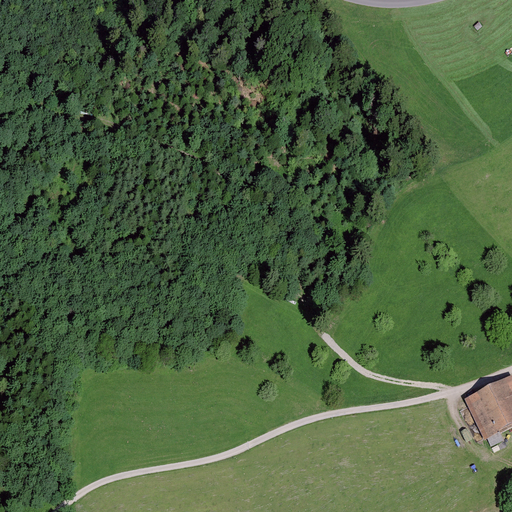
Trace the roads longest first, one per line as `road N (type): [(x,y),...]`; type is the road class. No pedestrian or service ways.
road 1 (unclassified): [(53,511),(99,481),(222,457),(334,412),(460,389),(511,367)]
road 2 (track): [(318,332),(278,219),(249,187),(137,129),(0,112)]
road 3 (track): [(460,389),(389,380),(355,366),(318,332)]
